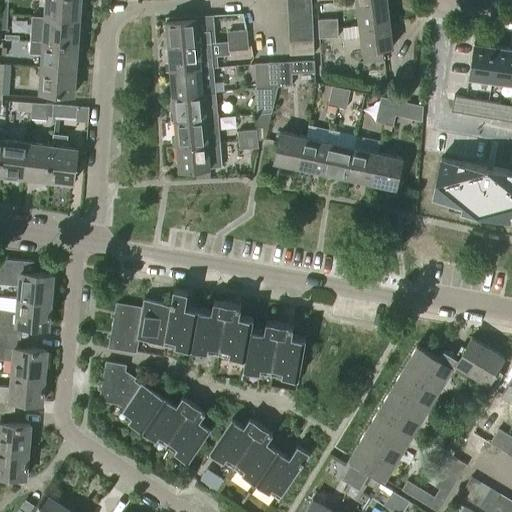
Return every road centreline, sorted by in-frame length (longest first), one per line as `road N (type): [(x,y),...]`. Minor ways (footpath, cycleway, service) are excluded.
road 1 (residential): [(511,313),(93,241)]
road 2 (residential): [(187,511),(74,437),(61,417),(78,237)]
road 3 (residential): [(93,241),(109,37),(131,13),(190,9)]
